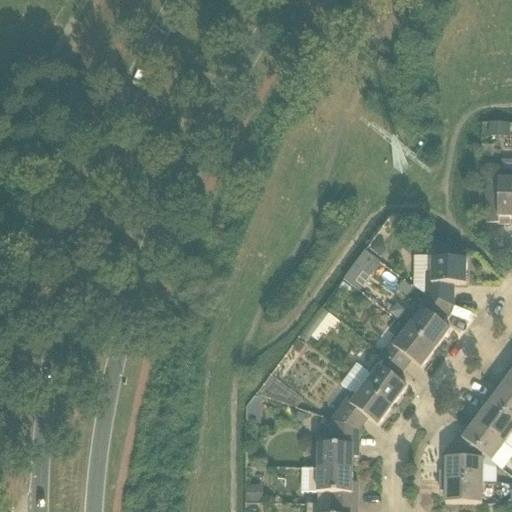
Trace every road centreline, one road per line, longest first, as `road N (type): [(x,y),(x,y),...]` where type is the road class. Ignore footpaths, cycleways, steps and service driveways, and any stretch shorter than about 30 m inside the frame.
road 1 (tertiary): [(94,511),(103,411),(141,277),(207,125),(286,0)]
road 2 (tertiary): [(178,0),(142,63),(70,261),(45,401),(40,511)]
road 3 (residential): [(397,511),(397,442),(511,297)]
